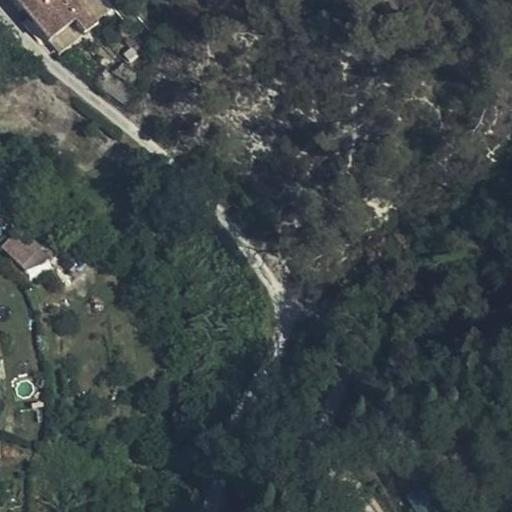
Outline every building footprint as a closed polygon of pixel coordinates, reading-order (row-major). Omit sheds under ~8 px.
[(10,0),(31,22),(57,0),(10,0)] [(57,0),(31,22),(50,44),(73,26),(80,34),(83,37),(93,29),(97,25),(77,2),(79,0),(57,0)] [(79,0),(77,2),(97,25),(108,17),(94,0),(79,0)] [(73,26),(50,44),(58,53),(80,34),(73,26)] [(19,231),(0,250),(22,270),(40,251),(19,231)] [(25,273),(48,259),(40,251),(22,270),(25,273)]
